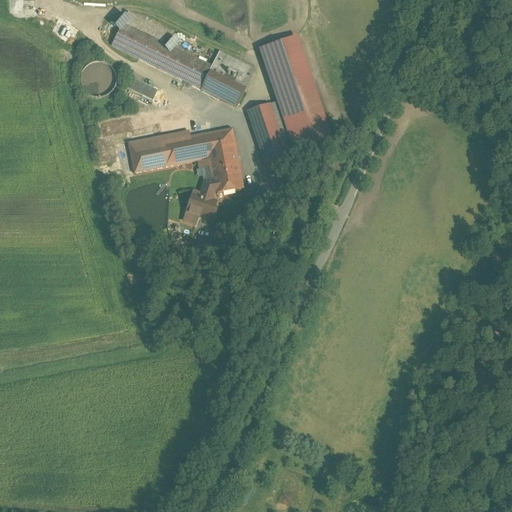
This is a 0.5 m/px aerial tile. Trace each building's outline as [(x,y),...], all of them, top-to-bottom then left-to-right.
[(127,13),(111,46),(237,110),(254,71),(219,52),(212,67),(166,44),(170,34),(127,13)] [(297,37),(258,50),(275,103),(270,104),(287,155),(331,141),(297,37)] [(106,98),(112,94),(115,89),(116,85),(116,81),(116,77),(114,73),(110,69),(107,66),(101,64),(94,64),(88,66),(84,70),(81,74),(80,80),(81,86),(84,93),(91,98),(99,99),(106,98)] [(126,89),(152,101),(157,91),(131,78),(126,89)] [(270,104),(246,112),(265,170),(290,162),(287,155),(270,104)] [(189,132),(168,136),(174,168),(197,163),(198,171),(201,171),(203,182),(213,180),(215,195),(244,190),(232,129),(190,137),(189,132)] [(168,136),(127,144),(133,176),(174,168),(168,136)] [(97,140),(102,163),(112,161),(108,138),(97,140)] [(198,219),(212,224),(215,214),(213,213),(216,203),(213,201),(215,195),(213,180),(203,182),(200,194),(193,192),(182,222),(195,227),(198,219)] [(210,244),(191,250),(195,262),(214,256),(210,244)] [(249,488),(243,485),(235,502),(241,505),(249,488)]
